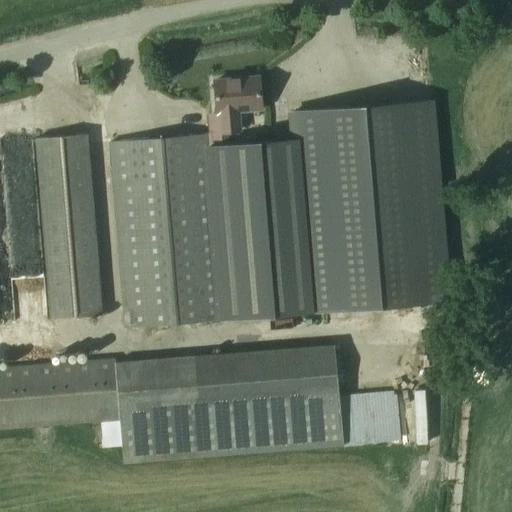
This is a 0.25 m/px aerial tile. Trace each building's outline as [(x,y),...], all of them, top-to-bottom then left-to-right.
[(215,81),(219,132),(240,131),(238,112),(261,110),(259,78),(215,81)] [(293,112),(296,139),(310,313),(446,301),(429,101),(293,112)] [(227,320),(212,146),(211,133),(111,141),(126,328),(227,320)] [(36,139),(53,319),(103,315),(86,134),(36,139)] [(296,139),(212,146),(227,320),(310,313),(296,139)] [(0,430),(93,423),(120,421),(118,386),(115,358),(0,367),(0,430)]
